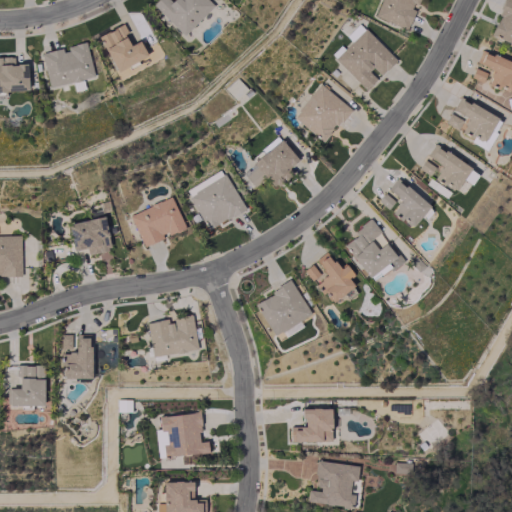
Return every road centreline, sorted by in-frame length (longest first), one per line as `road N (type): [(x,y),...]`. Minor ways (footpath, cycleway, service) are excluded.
road 1 (residential): [(213,273),(324,205),(444,47),(467,0)]
road 2 (residential): [(213,273),(244,369),(247,511)]
road 3 (residential): [(0,322),(103,289),(213,273)]
